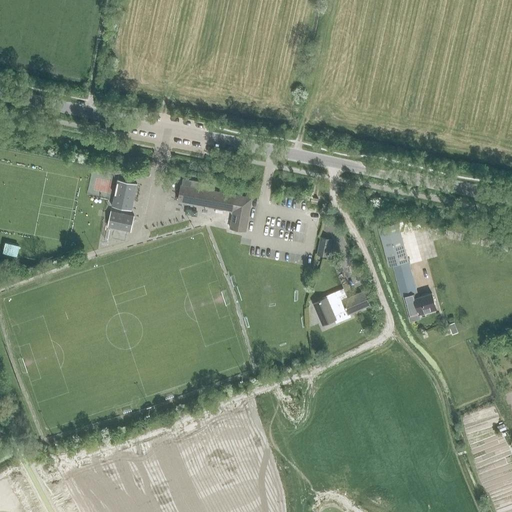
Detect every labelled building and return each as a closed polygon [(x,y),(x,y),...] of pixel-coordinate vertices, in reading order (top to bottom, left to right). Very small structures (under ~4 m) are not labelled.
[(246,231),(252,198),(214,191),(215,184),(183,178),(178,201),(231,210),(231,211),(232,213),(233,213),(230,228),(246,231)] [(116,180),(111,206),(132,210),(137,184),(116,180)] [(108,227),(131,232),(135,216),(111,211),(108,227)] [(417,292),(408,261),(398,222),(379,227),(389,266),(393,265),(401,297),(404,296),(413,293),(417,292)] [(332,239),(320,236),(317,254),(324,256),(326,244),(330,245),(332,239)] [(349,313),(370,305),(364,291),(347,298),(343,289),(324,297),(324,299),(313,303),(323,324),(335,319),(336,322),(350,316),(349,313)] [(421,318),(419,314),(437,309),(432,293),(414,298),(413,293),(404,296),(411,321),(421,318)] [(458,333),(454,323),(448,325),(452,335),(458,333)]
